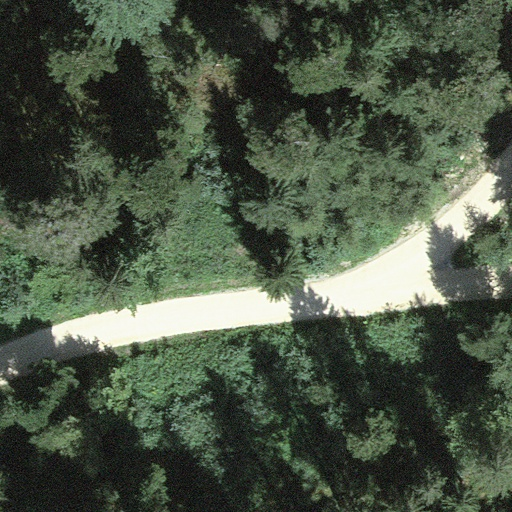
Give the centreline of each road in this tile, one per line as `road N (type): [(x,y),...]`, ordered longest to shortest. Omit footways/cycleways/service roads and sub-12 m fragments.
road 1 (track): [(0,364),(86,330),(392,284),(511,283)]
road 2 (track): [(392,284),(493,197),(511,170)]
